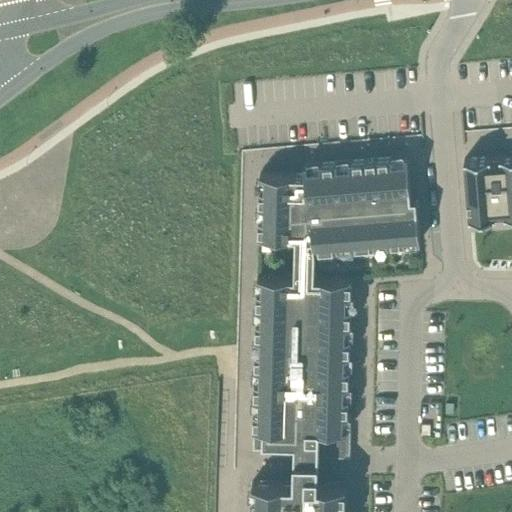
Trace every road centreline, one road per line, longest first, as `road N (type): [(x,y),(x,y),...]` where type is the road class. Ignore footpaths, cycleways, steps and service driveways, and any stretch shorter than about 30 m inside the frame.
road 1 (residential): [(468,0),(439,58),(455,288)]
road 2 (tertiary): [(17,86),(66,49),(127,21),(280,0)]
road 3 (residential): [(455,288),(410,302),(406,466)]
road 4 (tertiary): [(133,0),(8,32)]
